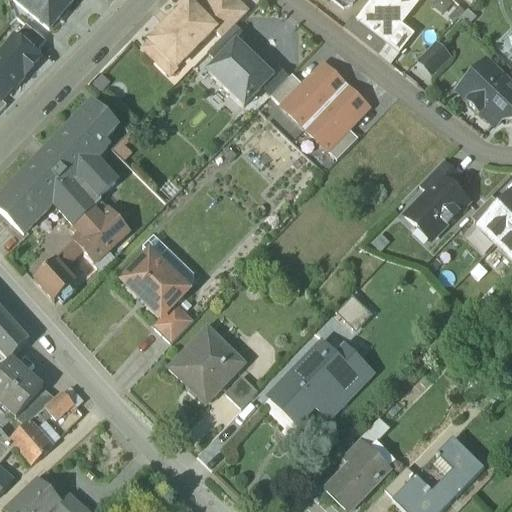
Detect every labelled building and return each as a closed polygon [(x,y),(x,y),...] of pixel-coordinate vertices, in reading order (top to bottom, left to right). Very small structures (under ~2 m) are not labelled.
[(10,0),(48,31),(73,0),(10,0)] [(230,0),(211,0),(197,15),(213,32),(213,33),(221,41),(233,30),(247,16),(230,0)] [(373,0),(356,22),(355,24),(385,48),(386,48),(401,28),(422,0),(373,0)] [(197,15),(188,7),(150,45),(164,59),(175,70),(213,33),(213,32),(197,15)] [(385,48),(355,24),(356,22),(352,19),(342,31),(377,58),(385,48)] [(45,44),(25,27),(14,40),(27,51),(30,49),(36,54),(45,44)] [(401,28),(386,48),(398,58),(413,38),(401,28)] [(221,41),(207,55),(217,65),(235,46),(237,48),(244,41),(233,30),(221,41)] [(27,51),(14,40),(0,57),(0,102),(20,78),(23,80),(39,60),(27,51)] [(164,59),(150,45),(143,52),(157,66),(164,59)] [(217,65),(207,75),(243,110),(261,91),(271,81),(269,79),(237,48),(235,46),(217,65)] [(447,60),(434,47),(417,65),(430,78),(447,60)] [(485,66),(474,78),(474,84),(460,98),(467,106),(478,118),(480,116),(495,131),(502,123),(505,126),(511,125),(511,91),(511,90),(505,90),(505,84),(485,66)] [(344,92),(322,70),(303,90),(282,111),(304,133),(344,92)] [(276,72),(269,79),(271,81),(261,91),(270,100),(287,82),(276,72)] [(270,100),(282,111),(303,90),(291,78),(287,82),(270,100)] [(344,92),(304,133),(327,155),(348,133),(367,114),(344,92)] [(90,107),(47,151),(50,154),(39,165),(36,162),(0,199),(0,214),(23,236),(52,205),(72,227),(73,226),(74,227),(90,212),(89,212),(99,203),(97,201),(115,185),(94,162),(107,149),(102,144),(115,131),(90,107)] [(358,143),(348,133),(327,155),(336,165),(358,143)] [(458,179),(443,164),(418,189),(427,197),(442,181),(449,188),(458,179)] [(449,188),(442,181),(427,197),(404,220),(430,245),(447,228),(448,230),(458,220),(456,218),(468,207),(449,188)] [(511,195),(499,209),(479,230),(497,248),(511,232),(511,195)] [(491,200),(470,221),(479,230),(499,209),(491,200)] [(127,234),(99,203),(89,212),(90,212),(74,227),(73,226),(72,227),(82,238),(54,263),(74,286),(92,266),(110,250),(109,250),(127,234)] [(511,232),(497,248),(511,262),(511,232)] [(167,252),(153,238),(142,250),(148,257),(149,257),(156,264),(167,252)] [(156,264),(149,257),(148,257),(122,284),(159,321),(160,321),(174,307),(187,294),(156,264)] [(54,263),(33,282),(53,305),(57,301),(62,306),(63,305),(73,295),(69,290),(74,286),(54,263)] [(368,316),(351,299),(335,316),(352,332),(368,316)] [(174,307),(160,321),(159,321),(151,329),(171,347),(193,324),(174,307)] [(0,314),(0,351),(9,361),(10,361),(27,344),(0,314)] [(244,367),(206,331),(168,371),(183,385),(187,381),(210,402),(244,367)] [(344,351),(330,364),(317,351),(272,397),(296,420),(318,397),(335,414),(371,377),(344,351)] [(42,390),(10,361),(9,361),(0,371),(0,406),(15,420),(24,410),(42,390)] [(257,394),(241,379),(224,396),(240,411),(257,394)] [(42,390),(24,410),(34,418),(54,401),(42,390)] [(34,418),(29,423),(36,430),(57,413),(67,424),(75,417),(57,397),(34,418)] [(36,430),(29,423),(8,441),(30,466),(50,447),(36,430)] [(44,424),(36,430),(50,447),(58,440),(44,424)] [(0,456),(2,455),(9,448),(0,438),(0,456)] [(359,442),(341,461),(349,469),(350,470),(368,451),(359,442)] [(393,502),(392,503),(400,511),(444,511),(483,473),(452,442),(415,480),(393,502)] [(368,451),(350,470),(349,469),(328,491),(349,511),(374,486),(375,486),(379,483),(378,482),(385,475),(365,456),(369,452),(368,451)] [(406,471),(384,493),(393,502),(415,480),(406,471)] [(64,492),(44,472),(35,481),(55,501),(64,492)] [(44,511),(55,501),(35,481),(18,498),(3,511),(44,511)] [(81,511),(65,497),(49,511),(81,511)]
